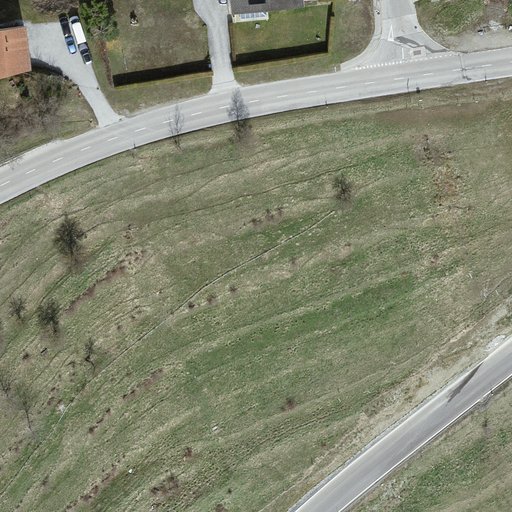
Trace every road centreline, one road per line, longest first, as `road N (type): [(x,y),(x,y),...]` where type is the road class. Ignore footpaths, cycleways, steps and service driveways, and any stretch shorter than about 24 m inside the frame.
road 1 (tertiary): [(0,185),(168,119),(406,76)]
road 2 (tertiary): [(511,357),(315,511)]
